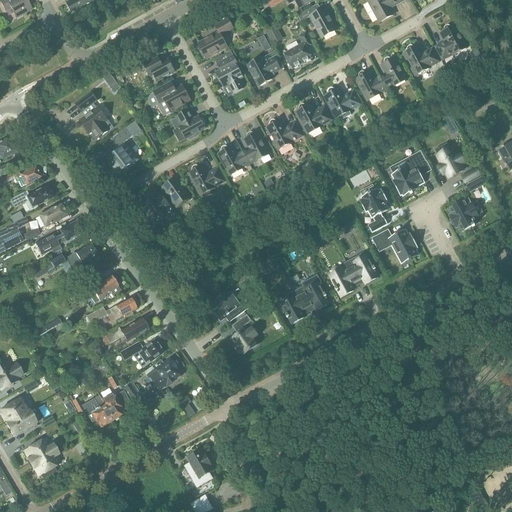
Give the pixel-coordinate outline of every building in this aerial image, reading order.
[(3,0),(0,2),(6,12),(11,9),(14,14),(16,19),(22,15),(32,10),(25,0),(3,0)] [(64,0),(66,2),(67,2),(69,6),(68,6),(71,12),(91,2),(89,0),(64,0)] [(270,9),(284,1),(283,0),(263,0),(258,3),(259,4),(256,6),(258,9),(261,8),(262,11),(269,7),(270,9)] [(286,0),(289,4),(295,1),(299,9),(315,0),(286,0)] [(394,7),(406,1),(405,0),(368,0),(367,1),(379,24),(394,16),(390,8),(393,6),(394,7)] [(336,32),(324,10),(315,14),(312,8),(300,15),(303,22),(310,18),(322,39),(336,32)] [(205,58),(206,60),(227,49),(227,48),(225,49),(221,42),(223,41),(221,36),(233,30),(228,20),(215,27),(218,34),(198,45),(202,52),(200,53),(203,59),(205,58)] [(456,27),(455,27),(452,29),(450,27),(448,27),(446,27),(444,29),(444,31),(444,33),(441,35),(446,43),(436,48),(442,61),(452,56),(453,56),(452,56),(452,57),(467,49),(467,48),(466,49),(455,28),(456,27)] [(266,34),(273,46),(283,40),(277,28),(266,34)] [(284,56),(292,70),(311,59),(307,50),(313,47),(306,34),(299,37),(303,45),(284,56)] [(266,52),(271,49),(269,44),(263,48),(266,52)] [(477,48),(472,51),(482,69),(485,67),(491,64),(481,46),(477,48)] [(415,77),(430,69),(430,68),(429,69),(429,68),(439,63),(432,50),(422,56),(418,48),(418,47),(414,49),(413,47),(411,47),(409,47),(407,49),(407,51),(407,53),(403,55),(404,56),(404,55),(416,76),(415,76),(415,77)] [(223,63),(221,64),(223,69),(223,71),(216,74),(224,88),(230,85),(234,93),(233,94),(234,94),(243,89),(239,80),(242,78),(235,65),(236,64),(233,58),(234,57),(231,52),(221,57),(223,63)] [(152,60),(143,65),(144,66),(150,77),(153,76),(157,82),(166,77),(167,78),(173,75),(173,74),(174,73),(173,70),(174,69),(171,64),(169,63),(168,61),(162,64),(158,57),(152,60)] [(247,67),(259,88),(273,80),(269,73),(272,72),(273,74),(280,71),(274,59),(264,64),(262,59),(247,67)] [(380,79),(386,91),(392,87),(393,88),(407,81),(406,80),(406,81),(395,60),(392,61),(390,60),(388,59),(386,60),(385,61),(384,63),(384,65),(381,67),(382,68),(382,67),(385,73),(387,74),(387,76),(380,79)] [(386,91),(380,79),(374,83),(372,82),(372,80),(369,74),(370,74),(369,73),(366,75),(365,74),(363,73),(360,73),(359,75),(358,77),(359,79),(356,81),(368,101),(367,102),(381,95),(380,94),(386,91)] [(110,74),(103,79),(109,86),(115,82),(110,74)] [(448,85),(442,88),(445,93),(455,87),(453,82),(448,85)] [(166,87),(154,94),(160,104),(166,116),(171,114),(183,107),(183,105),(190,101),(182,87),(176,91),(172,84),(166,87)] [(328,96),(325,98),(337,119),(336,119),(337,120),(338,119),(340,122),(351,116),(349,113),(351,112),(351,111),(350,111),(360,105),(353,93),(343,98),(339,91),(340,90),(339,90),(336,92),(334,90),(332,90),(330,90),(328,91),(328,94),(328,96)] [(500,101),(495,92),(470,106),(475,115),(500,101)] [(76,105),(82,113),(86,118),(80,122),(90,135),(92,133),(97,140),(112,129),(97,109),(96,110),(92,105),(97,102),(91,94),(76,105)] [(324,109),(314,114),(310,106),(310,105),(306,107),(305,106),(303,105),(301,106),(299,107),(298,109),(299,111),(295,113),(296,114),(308,135),(307,135),(307,136),(322,128),(322,127),(321,127),(331,121),(324,109)] [(200,121),(199,117),(194,120),(189,111),(175,118),(180,127),(179,128),(186,140),(188,139),(188,140),(190,140),(195,137),(195,135),(205,130),(204,127),(204,126),(205,124),(203,121),(201,120),(200,121)] [(444,121),(452,136),(459,132),(451,117),(450,117),(444,121)] [(270,127),(266,129),(266,130),(267,130),(278,150),(278,151),(293,143),(292,143),(302,137),(295,125),(285,130),(280,122),(281,122),(281,121),(277,123),(275,122),(273,121),(271,122),(270,123),(269,125),(270,127)] [(129,132),(137,126),(135,123),(127,129),(129,132)] [(133,137),(127,129),(114,138),(120,146),(133,137)] [(153,130),(147,133),(152,143),(158,140),(153,130)] [(243,153),(249,165),(255,162),(255,163),(269,155),(268,155),(257,135),(258,134),(257,134),(254,136),(253,134),(251,134),(249,134),(247,135),(247,138),(247,140),(244,141),(244,142),(245,142),(248,148),(250,148),(249,150),(243,153)] [(345,141),(348,145),(348,146),(351,144),(354,142),(352,137),(345,141)] [(17,153),(14,147),(13,147),(11,143),(7,141),(1,143),(0,143),(0,162),(2,162),(1,161),(17,153)] [(498,151),(503,161),(499,163),(502,168),(505,166),(506,168),(506,167),(509,172),(511,170),(511,145),(511,144),(504,148),(503,147),(501,148),(502,149),(498,151)] [(137,160),(126,146),(108,160),(119,174),(137,160)] [(249,165),(243,153),(236,157),(234,156),(235,155),(232,149),(232,148),(229,150),(227,148),(225,147),(223,148),(222,149),(221,151),(221,153),(218,155),(218,156),(219,155),(230,176),(230,177),(243,169),(243,168),(249,165)] [(441,165),(439,166),(443,175),(446,174),(449,179),(463,171),(460,166),(464,164),(459,155),(456,157),(452,149),(450,150),(438,156),(437,157),(441,165)] [(403,194),(404,196),(406,195),(405,193),(409,191),(410,195),(413,193),(411,190),(415,188),(416,190),(418,189),(417,187),(424,183),(420,177),(421,177),(420,175),(419,175),(416,168),(426,163),(420,152),(409,158),(413,166),(407,169),(407,168),(404,170),(405,171),(401,173),(400,170),(398,171),(399,174),(396,176),(395,174),(393,176),(395,180),(393,181),(396,187),(396,188),(397,190),(398,190),(401,196),(403,194)] [(318,161),(314,153),(308,156),(307,160),(310,165),(318,161)] [(0,178),(12,173),(8,164),(0,167),(0,178)] [(39,178),(37,174),(39,173),(36,167),(20,175),(18,171),(11,174),(16,183),(18,182),(21,187),(24,185),(25,186),(34,182),(34,181),(39,178)] [(200,196),(200,197),(202,196),(204,199),(212,195),(210,192),(215,189),(215,188),(224,182),(217,170),(207,175),(203,168),(204,167),(203,167),(199,169),(198,167),(196,167),(194,167),(192,169),(192,171),(192,173),(189,175),(201,196),(200,196)] [(476,170),(462,177),(465,184),(480,176),(476,170)] [(11,174),(0,179),(0,186),(14,180),(11,174)] [(265,190),(271,187),(267,178),(260,181),(265,190)] [(189,199),(175,179),(163,188),(168,195),(167,195),(170,201),(172,200),(177,208),(189,199)] [(481,179),(467,186),(470,192),(484,185),(481,179)] [(48,186),(31,195),(29,196),(27,192),(11,200),(15,208),(25,203),(30,212),(38,207),(37,206),(53,197),(48,186)] [(382,215),(382,214),(388,210),(384,203),(387,202),(381,191),(378,192),(377,190),(375,191),(371,194),(370,193),(368,194),(368,195),(364,197),(362,198),(363,200),(360,201),(366,212),(369,211),(375,223),(369,226),(372,233),(387,225),(382,215)] [(164,216),(163,214),(164,212),(164,211),(170,207),(162,196),(156,201),(150,192),(138,201),(144,209),(142,210),(147,216),(149,215),(153,221),(156,219),(157,221),(160,221),(163,218),(164,216)] [(195,198),(190,201),(195,208),(200,204),(195,198)] [(476,220),(479,219),(469,199),(449,210),(452,215),(450,217),(456,228),(458,227),(461,233),(472,227),(473,227),(475,226),(475,225),(478,223),(476,220)] [(67,216),(61,205),(39,216),(45,227),(67,216)] [(180,235),(186,230),(178,219),(172,224),(180,235)] [(351,224),(341,229),(345,235),(354,230),(358,228),(355,222),(351,224)] [(69,227),(68,226),(60,231),(62,235),(55,239),(53,234),(35,244),(35,245),(38,243),(42,251),(51,247),(55,254),(61,250),(59,245),(81,233),(78,228),(77,228),(75,224),(69,227)] [(0,253),(23,242),(14,225),(0,231),(0,253)] [(415,250),(417,249),(410,235),(408,236),(405,231),(398,235),(398,234),(396,235),(396,236),(393,238),(388,230),(372,239),(375,246),(384,241),(387,247),(392,244),(393,246),(402,264),(409,261),(410,261),(412,260),(411,259),(418,256),(415,250)] [(262,236),(265,242),(276,236),(274,232),(267,236),(266,234),(262,236)] [(328,234),(321,238),(325,245),(332,241),(328,234)] [(239,244),(244,254),(257,247),(252,237),(251,237),(250,235),(237,242),(239,244)] [(65,260),(66,261),(74,275),(85,269),(82,265),(89,261),(91,265),(99,261),(95,255),(96,253),(95,251),(93,250),(90,245),(65,260)] [(357,283),(363,280),(366,285),(378,278),(374,271),(376,270),(374,268),(373,268),(364,253),(346,263),(357,283)] [(66,264),(61,255),(43,267),(43,266),(40,268),(39,267),(32,271),(37,279),(47,273),(46,273),(48,272),(49,274),(55,271),(55,270),(62,266),(66,264)] [(202,264),(191,271),(202,289),(212,282),(214,284),(219,281),(218,278),(221,277),(217,271),(213,273),(206,261),(202,264)] [(261,263),(254,266),(259,276),(266,272),(261,263)] [(342,270),(330,276),(336,288),(335,289),(336,292),(338,291),(342,298),(354,291),(351,286),(357,283),(346,263),(340,266),(342,270)] [(324,295),(318,285),(322,283),(317,275),(302,284),(303,287),(297,290),(308,310),(314,306),(317,312),(329,305),(325,298),(327,297),(325,294),(324,295)] [(111,276),(92,290),(100,302),(105,298),(104,296),(110,292),(113,296),(120,291),(117,287),(118,287),(111,276)] [(68,296),(72,302),(83,294),(86,292),(86,291),(92,287),(89,282),(77,290),(76,287),(70,291),(72,293),(68,296)] [(305,318),(302,313),(308,310),(297,290),(291,294),(293,298),(281,304),(287,315),(286,316),(287,319),(289,318),(293,325),(305,318)] [(220,321),(227,316),(228,316),(230,315),(233,312),(237,318),(250,308),(243,298),(237,302),(232,295),(228,297),(226,295),(217,301),(219,304),(211,309),(220,321)] [(273,304),(268,298),(263,301),(266,305),(267,304),(269,307),(273,304)] [(135,310),(130,299),(105,313),(102,308),(86,317),(90,324),(106,315),(107,317),(111,314),(115,321),(135,310)] [(253,340),(257,337),(252,329),(250,331),(246,326),(252,322),(247,315),(232,327),(239,336),(233,339),(238,345),(234,348),(240,355),(243,353),(245,355),(257,346),(253,340)] [(49,336),(64,327),(59,319),(44,328),(45,329),(35,335),(39,342),(49,336)] [(122,331),(123,331),(121,332),(118,326),(97,338),(98,341),(101,339),(105,347),(110,344),(125,335),(129,341),(147,330),(147,329),(148,328),(145,323),(144,324),(141,320),(122,331)] [(133,346),(122,351),(126,358),(132,355),(133,357),(138,354),(145,365),(149,362),(150,364),(164,353),(163,352),(154,341),(143,349),(138,342),(137,343),(133,346)] [(160,378),(174,368),(175,367),(172,363),(171,364),(170,362),(169,361),(160,367),(158,363),(152,367),(160,378)] [(7,364),(0,368),(0,387),(0,388),(2,390),(17,381),(16,379),(18,377),(12,367),(10,369),(7,364)] [(145,390),(146,391),(141,395),(147,403),(152,399),(153,401),(155,400),(156,401),(161,398),(160,397),(161,395),(159,392),(166,387),(160,378),(152,367),(146,371),(149,375),(147,376),(153,384),(145,390)] [(92,368),(85,372),(88,377),(95,374),(92,368)] [(177,371),(174,368),(160,378),(166,387),(167,386),(168,387),(174,383),(173,382),(181,377),(176,371),(177,371)] [(91,383),(85,372),(78,376),(84,387),(91,383)] [(24,388),(35,382),(31,376),(20,383),(24,388)] [(49,380),(53,385),(60,381),(56,376),(49,380)] [(113,390),(120,386),(114,376),(108,380),(113,390)] [(35,382),(24,388),(27,394),(38,387),(35,382)] [(123,389),(131,400),(137,395),(130,385),(123,389)] [(119,421),(125,418),(121,411),(131,406),(123,392),(114,396),(112,393),(100,400),(98,396),(112,421),(117,418),(119,421)] [(112,421),(98,396),(93,399),(96,406),(99,404),(101,407),(90,413),(97,424),(98,424),(100,428),(112,421)] [(84,404),(82,406),(78,399),(72,402),(82,418),(88,415),(86,412),(88,411),(84,404)] [(8,423),(27,412),(20,400),(1,412),(2,414),(1,415),(5,421),(6,420),(8,423)] [(29,411),(27,412),(8,423),(6,424),(14,437),(36,424),(29,411)] [(44,430),(55,423),(52,418),(40,424),(44,430)] [(92,444),(85,433),(80,436),(86,447),(92,444)] [(30,465),(55,450),(52,445),(50,447),(46,440),(25,452),(29,459),(27,460),(30,465)] [(55,450),(30,465),(33,470),(35,469),(39,476),(41,475),(43,479),(56,472),(53,468),(60,464),(56,457),(58,455),(55,450)] [(185,467),(197,488),(212,479),(209,474),(213,472),(211,468),(212,468),(204,454),(203,454),(201,451),(187,459),(190,464),(185,467)] [(190,505),(194,511),(207,511),(209,511),(212,510),(205,496),(190,505)] [(388,511),(390,511),(384,502),(370,511),(388,511)]
